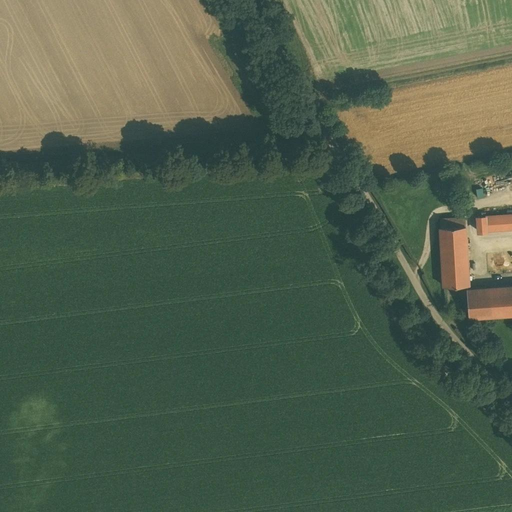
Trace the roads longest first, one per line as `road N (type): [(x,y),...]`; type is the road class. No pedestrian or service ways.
road 1 (unclassified): [(0,166),(329,147),(345,160),(429,307),(511,401)]
road 2 (track): [(310,98),(511,55)]
road 3 (track): [(345,160),(252,0)]
